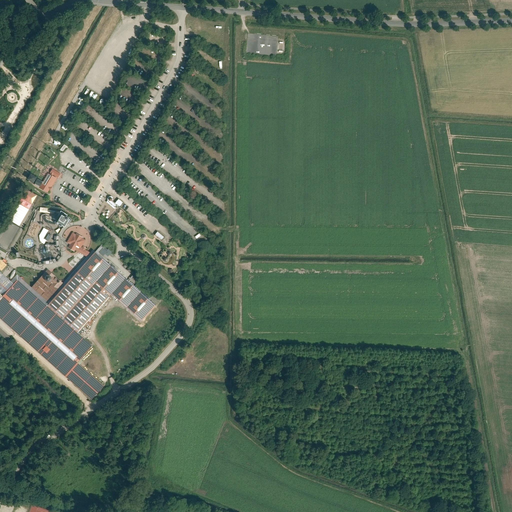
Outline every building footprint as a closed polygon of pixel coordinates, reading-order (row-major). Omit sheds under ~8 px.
[(97,57),(104,61),(111,49),(104,45),(97,57)] [(43,170),(39,177),(38,177),(32,173),(28,179),(27,180),(34,184),(44,190),(53,176),(43,170)] [(20,204),(29,209),(37,196),(28,191),(20,204)] [(121,206),(123,203),(119,199),(115,203),(112,201),(113,199),(113,197),(112,196),(109,196),(108,198),(108,201),(107,202),(115,208),(117,206),(120,208),(121,206)] [(11,220),(20,225),(29,209),(20,204),(11,220)] [(39,240),(46,243),(48,240),(50,241),(53,235),(49,233),(50,230),(45,228),(39,240)] [(73,233),(70,231),(65,239),(69,242),(66,246),(69,248),(73,250),(74,248),(79,251),(85,255),(88,251),(82,247),(79,245),(83,238),(80,236),(81,235),(78,233),(74,231),(73,233)] [(89,348),(77,338),(113,297),(143,323),(157,307),(96,254),(78,275),(66,287),(48,270),(31,288),(17,276),(15,278),(4,268),(0,272),(0,300),(1,301),(0,302),(0,319),(90,399),(99,389),(74,366),(89,348)] [(0,328),(0,332),(8,339),(11,336),(0,328)]
